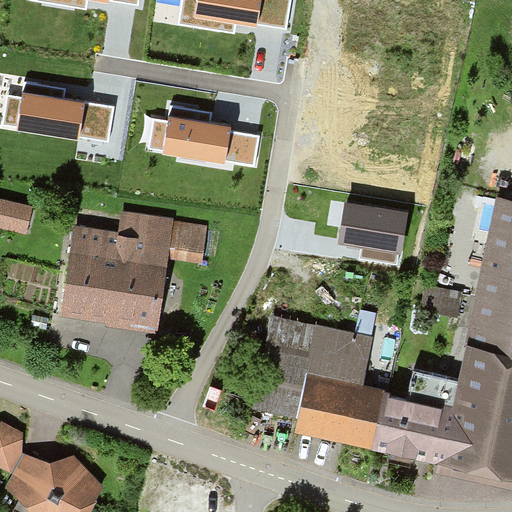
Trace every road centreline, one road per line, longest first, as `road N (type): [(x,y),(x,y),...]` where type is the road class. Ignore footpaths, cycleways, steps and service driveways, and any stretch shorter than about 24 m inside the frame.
road 1 (tertiary): [(258,469),(0,379)]
road 2 (tertiary): [(397,511),(258,469)]
